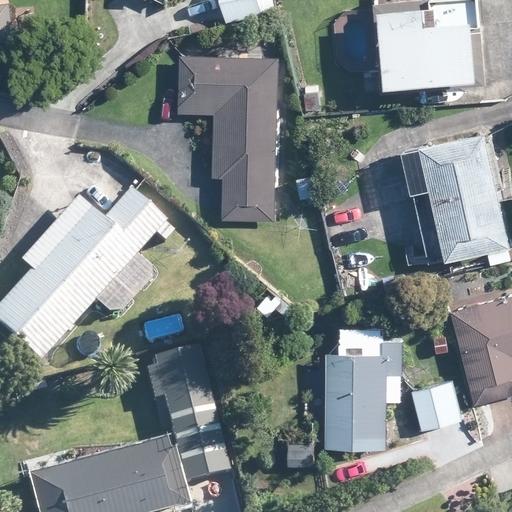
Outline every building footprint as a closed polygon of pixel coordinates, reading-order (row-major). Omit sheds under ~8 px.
[(0,0),(0,38),(14,37),(22,36),(21,27),(18,9),(17,0),(10,0),(8,0),(0,0)] [(229,0),(233,19),(270,12),(272,16),(283,14),(280,0),(229,0)] [(486,81),(493,80),(488,12),(448,15),(446,0),(385,0),(391,63),(393,88),(431,85),(481,82),(486,81)] [(287,54),(277,54),(189,52),(187,109),(221,109),(220,168),(220,173),(233,173),(232,215),(283,216),(283,203),(284,190),(287,54)] [(311,89),(312,107),(326,106),(325,88),(311,89)] [(438,141),(462,253),(511,241),(511,173),(501,123),(437,138),(438,141)] [(321,173),(303,176),(307,195),(325,192),(321,173)] [(147,249),(151,245),(161,234),(169,241),(180,228),(173,221),(173,220),(138,188),(110,219),(85,196),(27,260),(37,269),(0,311),(0,318),(47,361),(101,300),(142,255),(147,249)] [(0,242),(12,212),(0,206),(0,242)] [(511,295),(460,308),(483,400),(489,399),(511,393),(511,295)] [(398,397),(406,397),(411,397),(412,337),(394,337),(394,324),(347,323),(347,346),(338,345),(337,355),(336,441),(396,443),(396,440),(398,397)] [(441,335),(442,350),(453,350),(452,334),(441,335)] [(431,427),(464,417),(469,416),(458,377),(420,388),(431,427)] [(190,484),(222,476),(215,448),(231,444),(225,420),(177,433),(181,449),(175,450),(173,439),(78,463),(35,474),(44,511),(159,511),(195,503),(190,484)] [(320,444),(295,445),(295,465),(320,465),(320,444)]
